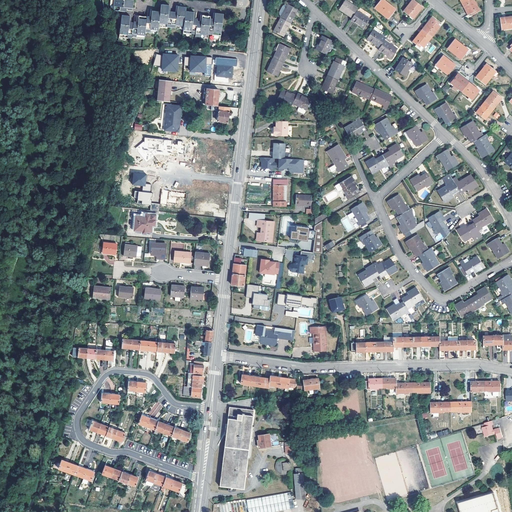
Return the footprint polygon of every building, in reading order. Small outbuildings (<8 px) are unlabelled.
[(111,0),(102,0),(104,9),(111,10),(111,0)] [(114,0),(114,10),(125,11),(125,9),(126,7),(128,8),(128,9),(133,10),(133,0),(114,0)] [(388,19),(393,12),(388,8),(390,6),(382,0),(380,0),(374,8),(388,19)] [(412,0),(407,6),(410,8),(405,14),(412,19),(422,7),(412,0)] [(475,11),(476,13),(480,11),(473,0),(467,0),(461,3),(468,15),(472,13),(475,11)] [(345,1),(339,10),(351,18),(357,9),(345,1)] [(172,26),(173,13),(171,13),(169,12),(169,10),(171,11),(171,5),(161,4),(160,11),(159,24),(172,26)] [(176,13),(173,13),(172,26),(184,27),(186,11),(186,7),(177,6),(176,11),(178,11),(177,13),(176,13)] [(287,6),(280,18),(290,23),(296,11),(287,6)] [(159,24),(160,11),(151,10),(150,15),(152,15),(152,18),(150,17),(147,17),(146,30),(158,31),(159,27),(159,24)] [(196,32),(197,23),(197,20),(195,20),(193,20),(193,18),(195,18),(195,13),(186,11),(184,27),(183,30),(183,31),(196,32)] [(210,20),(208,32),(221,34),(223,15),(214,13),(213,19),(215,19),(214,21),(213,20),(210,20)] [(357,13),(350,22),(363,30),(369,21),(357,13)] [(132,35),(134,24),(131,24),(130,23),(130,21),(132,21),(132,16),(122,15),(120,34),(132,36),(132,35)] [(134,23),(134,24),(132,35),(145,36),(146,33),(146,30),(147,17),(148,17),(138,15),(137,20),(139,21),(138,23),(137,23),(134,23)] [(208,35),(208,32),(210,20),(210,17),(200,16),(200,21),(202,21),(201,23),(200,23),(197,23),(196,32),(196,34),(208,36),(208,35)] [(500,21),(501,30),(511,28),(511,16),(506,17),(507,20),(500,21)] [(433,21),(435,20),(432,17),(422,30),(431,37),(439,26),(436,23),(433,21)] [(279,19),(273,32),(282,37),(289,25),(279,19)] [(373,31),(366,40),(378,49),(385,39),(379,35),(381,32),(375,28),(373,31)] [(431,37),(422,30),(412,42),(415,44),(416,42),(423,47),(431,37)] [(320,36),(314,50),(324,54),(330,41),(320,36)] [(459,55),(462,57),(468,50),(454,39),(447,49),(458,57),(459,55)] [(397,50),(385,42),(379,52),(390,60),(397,50)] [(416,42),(415,44),(414,45),(420,51),(423,47),(416,42)] [(272,58),(283,63),(289,49),(279,44),(272,58)] [(179,72),(179,54),(162,54),(162,72),(179,72)] [(237,54),(237,58),(236,63),(245,64),(246,54),(238,54),(237,54)] [(190,56),(190,72),(204,73),(204,76),(211,76),(211,56),(190,56)] [(447,61),(441,57),(435,65),(447,74),(455,64),(448,59),(447,61)] [(283,63),(272,58),(265,71),(276,76),(283,63)] [(403,59),(394,71),(403,77),(412,65),(403,59)] [(226,61),(218,61),(216,76),(231,78),(233,66),(225,65),(226,61)] [(333,61),(327,75),(337,79),(343,66),(333,61)] [(496,72),(489,66),(484,71),(482,70),(475,78),(484,85),(496,72)] [(337,80),(326,76),(321,89),(331,93),(337,80)] [(462,80),(456,76),(451,83),(461,92),(468,83),(463,78),(462,80)] [(171,81),(159,80),(157,100),(169,101),(171,81)] [(357,83),(352,93),(368,100),(373,90),(357,83)] [(478,93),(472,89),(474,87),(468,83),(461,92),(472,100),(478,93)] [(422,98),(427,106),(438,100),(435,96),(432,98),(430,94),(431,94),(426,85),(415,92),(417,97),(418,96),(420,100),(422,98)] [(207,88),(205,105),(217,106),(219,89),(207,88)] [(284,89),(280,99),(293,105),(297,95),(284,89)] [(374,90),(370,100),(382,106),(381,109),(385,111),(386,108),(391,97),(374,90)] [(300,93),(295,104),(300,106),(299,109),(299,110),(305,113),(306,112),(307,109),(308,109),(312,99),(300,93)] [(495,93),(491,98),(488,97),(484,102),(493,109),(502,98),(495,93)] [(482,109),(478,114),(484,120),(493,109),(484,102),(480,107),(482,109)] [(179,131),(181,106),(163,104),(160,129),(179,131)] [(446,104),(435,111),(438,116),(440,114),(446,125),(457,119),(455,115),(452,117),(450,114),(451,113),(446,104)] [(228,122),(229,107),(219,106),(217,121),(228,122)] [(352,123),(353,123),(344,129),(351,140),(356,137),(354,134),(356,133),(357,135),(366,129),(359,117),(355,120),(356,121),(352,123)] [(385,140),(397,133),(395,129),(392,131),(390,128),(391,127),(386,118),(375,125),(377,130),(380,129),(381,131),(380,132),(385,140)] [(276,128),(274,128),(274,134),(287,135),(288,120),(287,120),(276,120),(276,127),(276,128)] [(481,134),(480,134),(478,131),(477,132),(472,123),(461,129),(463,134),(464,134),(466,138),(467,137),(471,144),(474,143),(483,137),(481,134)] [(413,137),(412,138),(417,147),(428,140),(425,135),(423,136),(417,126),(406,132),(408,136),(411,134),(413,137)] [(483,137),(474,143),(479,151),(480,154),(479,154),(482,159),(493,153),(488,144),(489,144),(488,140),(486,136),(483,137)] [(144,141),(135,147),(146,162),(154,156),(159,162),(163,160),(163,154),(180,156),(183,153),(184,146),(181,141),(177,141),(177,144),(175,141),(144,137),(144,141)] [(273,159),(274,159),(279,159),(284,159),(285,144),(274,143),(274,148),(274,151),(273,151),(273,159)] [(393,164),(391,161),(394,159),(395,160),(404,155),(397,144),(393,147),(394,149),(383,155),(389,166),(393,164)] [(336,168),(338,172),(349,166),(342,155),(344,153),(341,149),(330,155),(335,164),(337,163),(339,166),(336,168)] [(232,169),(234,152),(223,150),(221,168),(232,169)] [(438,160),(440,159),(441,162),(442,162),(447,171),(458,164),(456,159),(453,161),(447,150),(436,156),(438,160)] [(383,155),(372,162),(370,160),(366,163),(372,174),(381,168),(381,169),(385,167),(385,168),(389,166),(383,155)] [(284,159),(279,159),(279,163),(278,164),(275,163),(274,162),(274,159),(273,159),(260,158),(260,161),(262,161),(261,167),(267,167),(271,171),(275,168),(279,169),(278,170),(281,171),(282,169),(284,167),(285,168),(286,167),(287,166),(290,169),(289,170),(292,174),(296,171),(298,173),(301,173),(303,171),(303,168),(301,165),(301,160),(284,159)] [(132,185),(143,186),(142,192),(150,192),(151,184),(146,184),(147,173),(133,172),(132,185)] [(427,188),(430,186),(434,183),(427,173),(417,179),(415,177),(410,180),(417,191),(426,186),(427,188)] [(459,189),(455,182),(453,179),(450,174),(443,178),(446,184),(447,186),(439,191),(445,201),(450,198),(453,196),(452,194),(459,189)] [(470,190),(473,188),(478,185),(471,174),(462,179),(459,181),(458,180),(455,182),(459,189),(461,192),(468,187),(470,190)] [(347,199),(359,192),(361,191),(357,184),(355,185),(354,183),(353,181),(354,180),(351,175),(340,182),(335,185),(338,190),(343,187),(345,191),(347,194),(345,196),(347,199)] [(273,180),(273,206),(286,207),(286,190),(287,190),(287,180),(273,180)] [(167,202),(176,203),(176,196),(184,197),(185,192),(161,190),(160,204),(166,204),(167,202)] [(134,191),(134,198),(138,198),(137,203),(151,204),(152,193),(134,191)] [(392,205),(399,216),(407,211),(410,209),(407,205),(405,207),(403,204),(404,203),(399,194),(387,201),(390,206),(392,205)] [(311,196),(296,195),(296,205),(311,205),(311,196)] [(357,222),(359,225),(369,219),(363,208),(365,207),(362,202),(351,209),(356,217),(357,216),(360,220),(357,222)] [(484,213),(473,220),(474,223),(479,231),(483,229),(482,227),(494,219),(487,208),(482,211),(484,213)] [(399,216),(396,217),(401,225),(399,226),(401,229),(404,234),(415,227),(410,218),(408,219),(406,216),(409,214),(407,211),(399,216)] [(428,218),(433,227),(432,227),(434,231),(436,235),(447,228),(440,218),(442,216),(440,211),(428,218)] [(259,220),(264,221),(265,214),(250,212),(249,220),(259,220)] [(324,213),(317,217),(319,221),(326,217),(324,213)] [(149,217),(137,216),(135,231),(151,232),(151,225),(155,225),(156,214),(150,214),(149,217)] [(340,220),(348,232),(354,228),(347,216),(340,220)] [(261,234),(260,241),(272,242),(274,222),(264,221),(259,220),(258,227),(262,227),(261,234)] [(323,220),(314,226),(313,230),(308,229),(309,227),(294,225),(293,230),(291,230),(290,238),(297,239),(297,237),(314,240),(312,252),(314,252),(322,253),(323,220)] [(479,231),(474,223),(464,229),(463,227),(457,230),(464,241),(472,236),(475,241),(482,236),(481,233),(479,231)] [(365,243),(370,252),(381,245),(379,240),(377,236),(375,237),(371,230),(359,237),(361,241),(364,239),(366,242),(365,243)] [(406,241),(410,249),(412,248),(417,256),(419,255),(429,249),(427,245),(424,247),(422,244),(423,243),(418,235),(406,241)] [(498,237),(487,244),(490,247),(493,246),(494,249),(493,250),(498,258),(509,252),(507,247),(504,248),(498,237)] [(102,253),(112,254),(115,255),(117,244),(104,243),(103,248),(102,253)] [(151,255),(156,255),(159,255),(159,259),(165,259),(165,244),(151,244),(151,255)] [(141,256),(142,247),(125,245),(124,255),(137,257),(137,255),(141,256)] [(429,249),(419,255),(424,263),(425,263),(427,265),(425,266),(427,271),(439,264),(434,256),(433,256),(431,253),(434,251),(431,247),(429,249)] [(191,252),(175,251),(174,259),(182,260),(182,262),(190,263),(191,252)] [(292,271),(303,273),(304,264),(306,264),(307,259),(308,251),(301,251),(300,255),(295,255),(293,263),(292,263),(291,263),(290,264),(289,265),(289,268),(289,269),(289,270),(292,271)] [(195,252),(194,263),(202,264),(202,265),(208,266),(210,254),(195,252)] [(234,264),(246,265),(246,260),(239,259),(239,255),(238,255),(235,255),(234,264)] [(476,272),(478,270),(484,267),(477,256),(468,261),(469,263),(466,264),(464,261),(460,263),(467,274),(475,269),(476,272)] [(269,259),(261,258),(259,272),(274,274),(274,272),(278,273),(279,262),(269,261),(269,259)] [(379,274),(380,277),(391,270),(393,272),(397,269),(391,258),(382,264),(381,262),(378,264),(374,266),(379,274)] [(234,264),(234,263),(233,268),(231,284),(233,285),(243,286),(246,265),(234,264)] [(365,268),(366,270),(358,275),(364,286),(370,283),(368,281),(379,274),(374,266),(373,264),(372,263),(369,266),(365,268)] [(449,267),(437,274),(442,283),(441,283),(443,286),(446,290),(457,283),(452,275),(451,276),(448,272),(451,270),(449,267)] [(496,282),(501,290),(499,291),(501,294),(503,298),(511,292),(511,285),(510,283),(509,283),(508,281),(511,279),(508,274),(496,282)] [(259,293),(260,286),(247,284),(246,297),(253,298),(252,309),(269,311),(270,300),(267,299),(268,294),(259,293)] [(185,287),(171,286),(170,296),(184,297),(185,287)] [(481,306),(479,303),(482,301),(483,303),(492,297),(485,286),(480,289),(482,291),(471,298),(477,309),(481,306)] [(102,287),(93,287),(92,298),(110,300),(111,290),(102,289),(102,287)] [(134,289),(119,287),(118,297),(132,299),(134,289)] [(189,298),(202,300),(202,301),(207,302),(208,294),(203,293),(203,289),(191,287),(189,298)] [(415,306),(414,304),(423,299),(416,288),(411,291),(412,293),(402,300),(403,302),(408,310),(411,308),(415,306)] [(160,290),(155,290),(145,289),(144,299),(159,300),(160,290)] [(511,292),(503,298),(501,300),(503,303),(506,302),(508,305),(506,306),(511,315),(511,314),(511,292)] [(278,294),(277,304),(293,306),(293,312),(286,311),(285,316),(312,318),(314,303),(316,303),(317,298),(278,294)] [(378,308),(375,303),(372,304),(370,301),(366,294),(355,301),(357,304),(359,307),(361,306),(366,315),(378,308)] [(460,304),(459,302),(454,305),(460,316),(469,311),(468,310),(471,308),(473,311),(477,309),(471,298),(460,304)] [(340,300),(328,300),(328,313),(340,313),(340,300)] [(408,310),(403,302),(395,307),(394,305),(391,306),(386,309),(392,320),(401,315),(402,317),(409,313),(408,310)] [(265,325),(256,324),(255,334),(260,335),(259,343),(275,345),(276,337),(290,339),(291,329),(274,327),(273,331),(265,330),(264,329),(265,325)] [(315,333),(315,346),(314,346),(314,352),(327,351),(325,326),(309,327),(310,333),(313,333),(315,333)] [(503,344),(502,335),(493,336),(493,344),(497,344),(497,348),(501,348),(501,347),(501,344),(503,344)] [(511,335),(502,335),(503,344),(503,350),(511,349),(511,335)] [(448,341),(448,350),(458,349),(458,341),(458,336),(448,337),(448,341)] [(493,344),(493,336),(483,336),(483,345),(493,344)] [(411,337),(402,338),(402,346),(411,346),(411,337)] [(421,346),(420,337),(411,337),(411,346),(421,346)] [(429,337),(420,337),(421,346),(429,346),(429,337)] [(439,341),(439,337),(429,337),(429,346),(439,346),(439,341)] [(393,342),(393,347),(402,346),(402,338),(392,338),(393,342)] [(122,348),(131,349),(132,340),(123,339),(122,348)] [(140,341),(132,340),(131,349),(139,349),(140,341)] [(458,341),(458,349),(466,349),(466,340),(458,341)] [(466,340),(466,349),(476,349),(476,340),(466,340)] [(140,341),(139,349),(146,350),(148,350),(149,342),(140,341)] [(439,341),(439,346),(440,350),(448,350),(448,341),(439,341)] [(158,342),(149,342),(148,350),(157,351),(158,342)] [(158,342),(157,351),(166,352),(166,343),(158,342)] [(384,342),(374,343),(375,351),(384,351),(384,342)] [(384,342),(384,351),(393,351),(393,347),(393,342),(384,342)] [(175,344),(166,343),(166,352),(174,353),(175,344)] [(351,352),(365,352),(365,343),(351,343),(351,352)] [(374,343),(365,343),(365,352),(375,351),(374,343)] [(73,357),(87,358),(88,349),(73,347),(73,357)] [(393,352),(393,359),(401,359),(401,348),(394,348),(394,352),(393,352)] [(96,349),(88,349),(87,358),(96,359),(96,349)] [(96,349),(96,359),(105,359),(105,350),(96,349)] [(114,351),(105,350),(105,359),(113,360),(114,351)] [(189,374),(203,375),(204,362),(190,361),(189,374)] [(251,385),(252,377),(242,375),(241,384),(251,385)] [(252,377),(251,385),(259,387),(261,378),(252,377)] [(270,379),(269,386),(279,387),(280,378),(270,377),(270,379)] [(261,378),(259,387),(269,388),(269,386),(270,379),(261,378)] [(279,387),(297,389),(297,380),(280,378),(279,387)] [(387,387),(387,389),(396,388),(396,383),(396,378),(383,379),(383,387),(387,387)] [(304,380),(305,390),(319,388),(318,379),(304,380)] [(383,387),(383,379),(369,379),(369,381),(365,381),(365,389),(369,389),(378,389),(378,388),(383,387)] [(128,390),(137,391),(138,382),(129,381),(128,390)] [(489,390),(489,391),(500,391),(500,381),(485,382),(485,390),(489,390)] [(138,382),(137,391),(146,392),(147,383),(138,382)] [(471,382),(471,392),(480,391),(480,390),(485,390),(485,382),(471,382)] [(413,392),(413,383),(396,383),(396,388),(396,393),(409,393),(409,392),(413,392)] [(418,392),(418,393),(430,392),(431,383),(413,383),(413,392),(418,392)] [(188,387),(184,386),(184,396),(191,396),(192,387),(188,387)] [(201,388),(192,387),(191,396),(201,397),(201,388)] [(111,395),(102,394),(102,402),(110,403),(111,395)] [(120,396),(111,395),(110,403),(119,404),(120,396)] [(459,412),(471,412),(471,401),(451,402),(451,410),(459,410),(459,412)] [(154,417),(163,406),(157,402),(148,412),(154,417)] [(439,412),(443,412),(443,411),(451,410),(451,402),(430,402),(431,412),(434,412),(434,415),(439,415),(439,412)] [(227,429),(219,487),(243,490),(253,411),(229,408),(227,429)] [(139,424),(147,427),(150,418),(142,415),(139,424)] [(158,421),(150,418),(147,427),(155,430),(158,421)] [(90,430),(98,433),(101,424),(93,421),(90,430)] [(158,421),(155,430),(163,433),(166,424),(158,421)] [(494,429),(493,429),(491,424),(493,424),(492,421),(485,423),(486,426),(483,427),(484,433),(485,437),(494,434),(494,433),(496,433),(497,438),(502,436),(500,427),(494,429)] [(109,427),(101,424),(98,433),(106,436),(109,427)] [(175,427),(166,424),(163,433),(172,436),(175,427)] [(109,427),(106,436),(114,439),(117,430),(109,427)] [(175,427),(172,436),(180,439),(183,430),(175,427)] [(126,433),(117,430),(114,439),(122,442),(126,433)] [(191,433),(183,430),(180,439),(188,442),(191,433)] [(258,446),(260,445),(260,448),(271,446),(270,440),(276,439),(275,433),(258,436),(259,440),(257,441),(258,446)] [(300,446),(294,446),(286,446),(286,454),(289,454),(300,454),(300,446)] [(291,470),(290,462),(289,461),(286,459),(284,459),(282,459),(280,459),(278,460),(276,462),(275,464),(275,466),(275,469),(276,471),(277,473),(278,474),(280,475),(283,476),(285,475),(287,475),(289,473),(290,472),(291,470)] [(58,469),(67,472),(70,463),(61,460),(58,469)] [(70,463),(67,472),(75,475),(78,466),(70,463)] [(86,469),(78,466),(75,475),(83,478),(86,469)] [(102,474),(111,477),(114,469),(105,466),(102,474)] [(86,469),(83,478),(91,481),(95,473),(86,469)] [(121,472),(114,469),(111,477),(118,480),(121,472)] [(148,471),(145,480),(147,480),(145,484),(148,485),(148,486),(150,487),(153,483),(154,482),(157,474),(148,471)] [(121,472),(118,480),(127,483),(130,475),(121,472)] [(295,479),(298,500),(306,499),(303,473),(296,474),(297,479),(295,479)] [(153,483),(162,486),(165,478),(157,474),(154,482),(153,483)] [(138,478),(130,475),(127,483),(135,487),(138,478)] [(165,478),(162,486),(170,489),(173,481),(165,478)] [(185,485),(173,481),(170,489),(175,491),(183,494),(185,489),(184,489),(185,485)] [(460,511),(500,511),(494,491),(458,502),(460,511)] [(276,496),(247,501),(248,508),(277,503),(276,496)]
